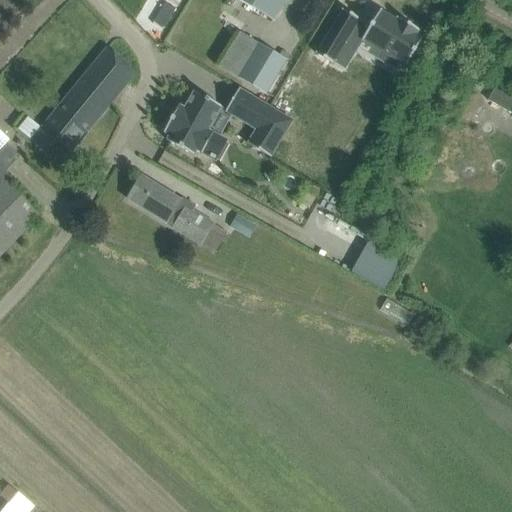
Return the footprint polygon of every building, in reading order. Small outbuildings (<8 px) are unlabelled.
[(286,0),(237,0),(273,21),(286,0)] [(317,53),(316,54),(333,65),(334,63),(333,63),(345,43),(349,46),(356,50),(362,41),(363,42),(363,41),(376,49),(382,53),(378,59),(395,70),(399,63),(400,64),(404,66),(404,67),(405,67),(424,37),(423,37),(422,37),(419,35),(419,33),(420,34),(421,32),(415,29),(398,18),(397,20),(396,21),(391,18),(381,12),(380,11),(372,24),(370,28),(368,30),(361,26),(357,23),(359,21),(360,20),(343,10),(342,11),(343,11),(317,53)] [(266,95),(287,61),(280,56),(259,44),(238,78),(266,95)] [(60,166),(136,73),(108,49),(32,142),(60,166)] [(280,56),(287,61),(290,56),(283,51),(280,56)] [(293,120),(240,87),(226,111),(256,129),(247,143),(271,157),(293,120)] [(511,110),(511,94),(497,88),(491,102),(511,110)] [(167,140),(194,155),(196,152),(201,155),(213,133),(208,130),(221,108),(193,92),(184,108),(180,105),(164,134),(169,137),(167,140)] [(0,176),(3,179),(2,180),(0,182),(0,255),(40,214),(9,185),(14,180),(6,173),(0,166),(0,153),(7,146),(5,144),(8,141),(0,133),(0,176)] [(260,168),(240,206),(269,221),(289,183),(260,168)] [(142,176),(128,200),(145,210),(166,223),(167,222),(173,226),(174,227),(172,229),(201,247),(215,225),(212,224),(193,211),(195,207),(182,198),(180,200),(159,187),(142,176)] [(229,229),(248,240),(255,227),(236,216),(229,229)] [(435,245),(413,277),(423,284),(435,268),(462,287),(473,271),(435,245)] [(18,493),(1,511),(29,511),(34,507),(26,500),(19,494),(18,493)]
